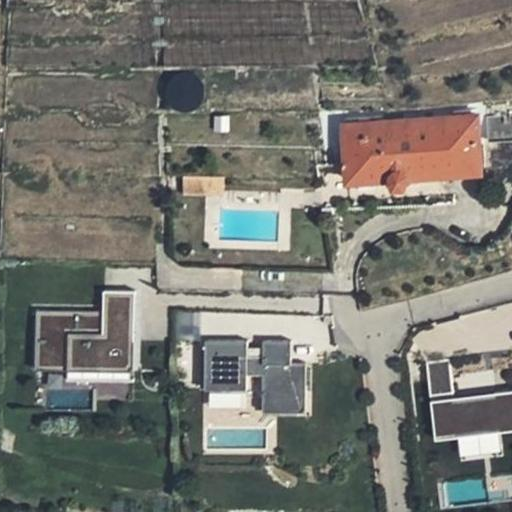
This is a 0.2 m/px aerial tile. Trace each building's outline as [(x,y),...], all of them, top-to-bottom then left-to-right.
[(167,76),(169,110),(202,107),(199,74),(167,76)] [(359,125),(344,126),(346,156),(339,157),(340,163),(347,162),(348,181),(392,178),(392,180),(395,187),(406,186),(408,179),(408,176),(481,171),(477,116),(465,117),(455,118),(370,124),(369,118),(359,119),(359,125)] [(224,178),(183,177),(184,194),(224,194),(224,178)] [(36,371),(134,373),(135,296),(105,296),(104,314),(37,313),(36,371)] [(196,314),(179,315),(179,334),(197,333),(196,314)] [(263,412),(306,412),(306,363),(291,363),(291,341),(263,341),(263,356),(248,356),(248,341),(205,341),(205,389),(248,389),(248,374),(263,374),(263,412)] [(511,432),(511,393),(454,400),(449,361),(426,364),(436,442),(511,432)]
